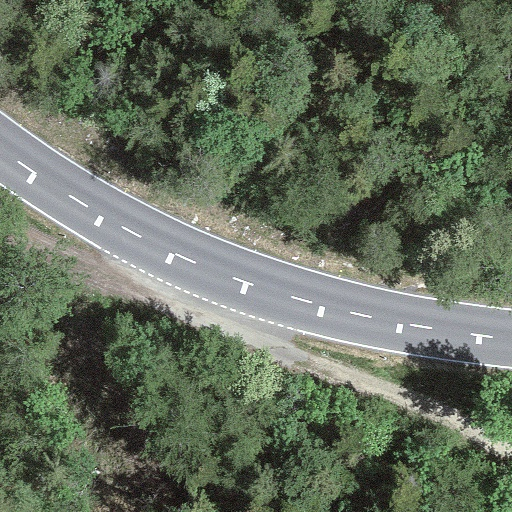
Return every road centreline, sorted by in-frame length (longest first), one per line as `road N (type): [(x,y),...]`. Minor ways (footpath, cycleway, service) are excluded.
road 1 (secondary): [(511,339),(391,321),(256,286),(104,217),(0,148)]
road 2 (track): [(511,469),(243,320),(195,263)]
road 3 (track): [(0,219),(89,262),(195,263)]
